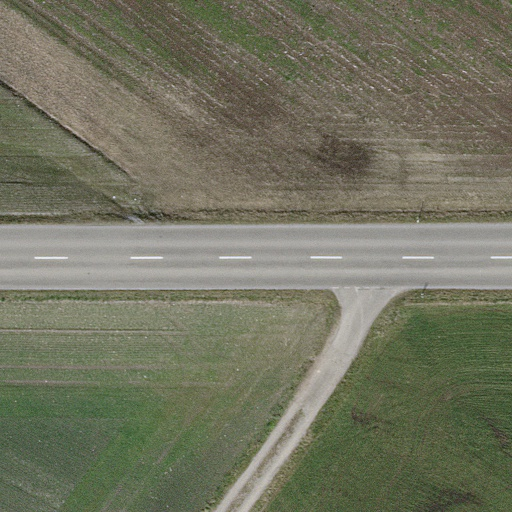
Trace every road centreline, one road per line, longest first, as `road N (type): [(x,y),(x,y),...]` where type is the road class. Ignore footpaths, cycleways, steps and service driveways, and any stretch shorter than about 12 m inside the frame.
road 1 (tertiary): [(0,258),(511,258)]
road 2 (track): [(374,258),(341,357),(231,511)]
